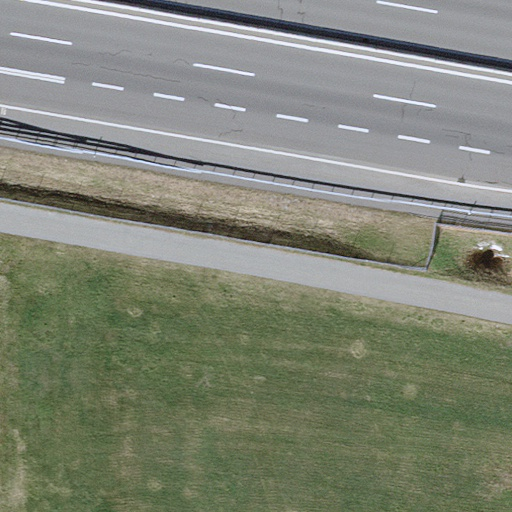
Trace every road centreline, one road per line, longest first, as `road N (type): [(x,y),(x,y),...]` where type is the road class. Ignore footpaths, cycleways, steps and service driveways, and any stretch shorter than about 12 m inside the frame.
road 1 (motorway): [(0,33),(511,122)]
road 2 (motorway): [(511,23),(378,0)]
